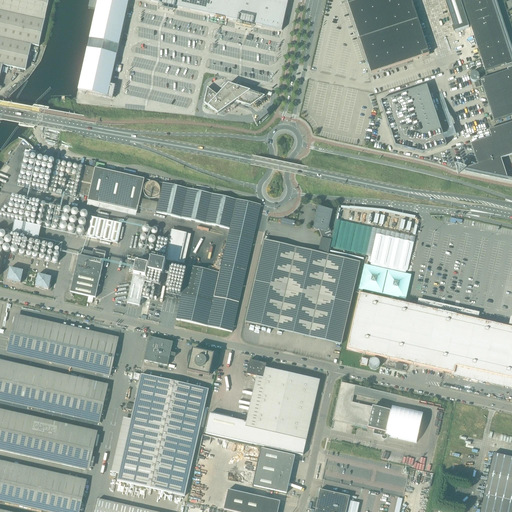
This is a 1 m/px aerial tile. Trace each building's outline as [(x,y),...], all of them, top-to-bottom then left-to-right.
[(0,0),(0,77),(3,65),(26,70),(31,45),(39,47),(44,21),(49,0),(0,0)] [(78,90),(78,91),(81,91),(82,91),(83,92),(84,92),(85,92),(86,92),(87,92),(88,93),(87,94),(112,100),(113,97),(113,93),(114,89),(115,86),(110,85),(119,42),(127,6),(128,2),(128,0),(97,0),(96,10),(78,90)] [(142,0),(177,8),(207,14),(210,0),(142,0)] [(210,0),(207,14),(261,26),(264,27),(282,31),(288,0),(210,0)] [(346,0),(371,74),(429,55),(410,0),(346,0)] [(444,0),(455,32),(469,27),(459,0),(444,0)] [(461,0),(485,71),(505,65),(511,62),(511,60),(492,0),(461,0)] [(511,69),(508,71),(480,80),(494,121),(511,115),(511,69)] [(473,73),(471,74),(470,76),(470,78),(471,80),(473,82),(475,82),(477,80),(479,78),(479,76),(478,74),(476,73),(473,73)] [(218,115),(231,106),(234,103),(236,102),(250,107),(265,96),(258,94),(234,86),(228,84),(222,91),(218,96),(207,88),(204,103),(218,115)] [(426,86),(380,101),(395,146),(423,153),(446,145),(426,86)] [(470,167),(472,173),(479,171),(481,175),(487,172),(489,176),(496,174),(497,178),(504,176),(499,158),(511,153),(511,122),(489,130),(491,137),(471,144),(477,164),(470,167)] [(88,201),(136,212),(144,179),(86,166),(79,194),(89,197),(88,201)] [(147,197),(150,199),(153,199),(156,197),(159,195),(160,192),(160,189),(159,186),(157,183),(154,182),(150,182),(147,183),(145,185),(143,188),(143,192),(144,195),(147,197)] [(156,213),(230,229),(221,267),(219,272),(188,265),(176,319),(232,332),(239,303),(261,206),(163,184),(156,213)] [(143,199),(141,209),(156,213),(158,203),(143,199)] [(136,212),(88,201),(87,203),(87,205),(130,215),(135,217),(136,215),(136,212)] [(320,205),(315,208),(317,213),(313,230),(319,231),(322,237),(323,236),(322,238),(321,238),(318,252),(328,255),(331,240),(334,227),(329,229),(329,227),(332,211),(321,208),(320,205)] [(1,211),(0,213),(1,215),(2,217),(4,218),(7,218),(9,217),(10,215),(11,214),(11,211),(10,210),(8,208),(6,208),(5,208),(3,208),(2,209),(1,211)] [(87,237),(117,244),(121,225),(122,224),(91,217),(87,237)] [(342,221),(336,220),(330,247),(369,256),(371,256),(376,234),(413,243),(415,237),(411,236),(404,235),(397,233),(391,232),(383,230),(376,228),(369,227),(363,225),(356,224),(350,223),(342,221)] [(143,232),(143,237),(150,238),(155,238),(155,234),(158,234),(158,229),(153,229),(152,232),(149,232),(149,233),(143,232)] [(180,263),(186,234),(172,231),(165,260),(180,263)] [(463,311),(463,312),(456,310),(440,307),(434,305),(433,305),(434,305),(433,310),(401,303),(402,298),(404,299),(409,276),(405,275),(405,273),(406,271),(407,271),(413,243),(376,234),(371,256),(369,263),(371,263),(370,265),(370,267),(365,266),(346,350),(450,373),(454,374),(456,366),(511,378),(511,327),(507,327),(462,316),(463,312),(463,311)] [(296,247),(264,239),(244,322),(276,330),(296,247)] [(318,252),(296,247),(276,330),(308,337),(328,255),(318,252)] [(67,297),(68,298),(70,299),(71,298),(72,297),(72,295),(74,293),(95,298),(96,297),(99,280),(103,262),(104,261),(92,258),(93,253),(80,250),(74,273),(70,293),(68,293),(67,294),(66,296),(67,297)] [(361,262),(328,255),(308,337),(341,345),(361,262)] [(152,285),(144,284),(148,266),(143,265),(144,261),(137,259),(127,304),(139,307),(141,298),(149,300),(152,285)] [(10,268),(9,273),(8,274),(8,275),(7,280),(11,281),(13,280),(16,281),(17,283),(21,283),(23,271),(10,268)] [(38,274),(37,280),(36,280),(37,282),(35,287),(39,288),(41,287),(44,287),(45,289),(49,290),(51,277),(38,274)] [(151,301),(148,313),(165,317),(167,305),(151,301)] [(15,315),(8,346),(6,354),(55,365),(110,377),(119,338),(61,325),(15,315)] [(251,331),(252,326),(245,325),(242,337),(244,340),(256,343),(258,335),(253,334),(251,331)] [(144,361),(167,366),(173,343),(149,337),(144,361)] [(192,349),(187,371),(209,376),(214,354),(192,349)] [(367,364),(369,365),(370,367),(372,369),(374,370),(377,369),(379,367),(379,364),(379,361),(377,360),(374,359),(371,360),(369,361),(368,361),(368,360),(361,358),(360,365),(366,366),(367,364)] [(0,360),(0,401),(38,410),(99,424),(108,385),(47,371),(0,360)] [(254,363),(254,361),(250,360),(247,374),(256,377),(246,422),(210,414),(205,433),(303,456),(304,452),(320,380),(265,368),(266,364),(258,362),(257,363),(254,363)] [(511,388),(511,378),(456,366),(454,374),(450,373),(450,375),(511,388)] [(117,481),(184,496),(209,390),(141,375),(131,420),(118,474),(117,481)] [(336,401),(332,421),(352,425),(367,429),(372,407),(351,402),(353,394),(404,405),(405,400),(405,397),(389,393),(368,388),(354,385),(340,382),(336,401)] [(367,429),(374,430),(373,435),(373,434),(373,435),(385,437),(384,437),(385,433),(390,411),(372,407),(372,408),(368,428),(367,429)] [(98,432),(0,409),(0,450),(89,471),(98,432)] [(131,420),(123,418),(110,472),(118,474),(131,420)] [(262,449),(259,461),(292,469),(295,456),(262,449)] [(511,511),(511,458),(493,454),(480,511),(511,511)] [(0,461),(0,501),(9,504),(44,511),(79,511),(80,511),(85,489),(85,488),(87,481),(18,465),(0,461)] [(259,461),(256,473),(289,481),(292,469),(259,461)] [(287,493),(289,481),(256,473),(253,486),(287,493)] [(224,510),(233,511),(277,511),(280,502),(228,490),(224,510)] [(314,511),(346,511),(349,497),(320,490),(317,503),(315,502),(315,508),(316,508),(314,511)] [(394,511),(399,511),(402,499),(397,498),(394,511)] [(152,511),(98,499),(94,511),(152,511)] [(347,511),(357,511),(359,503),(349,501),(347,511)]
